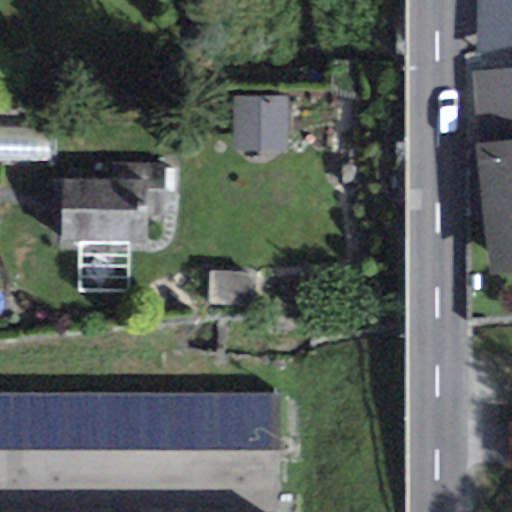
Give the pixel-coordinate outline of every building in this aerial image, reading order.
[(511,0),(477,0),(481,75),(511,71),(511,0)] [(482,146),(474,147),(487,272),(511,269),(511,71),(481,75),(474,76),(482,146)] [(231,96),(231,151),(284,151),(284,96),(231,96)] [(144,181),(61,179),(59,244),(143,246),(144,181)] [(0,449),(282,450),(282,397),(0,396),(0,449)] [(511,401),(494,401),(494,448),(511,447),(511,401)]
